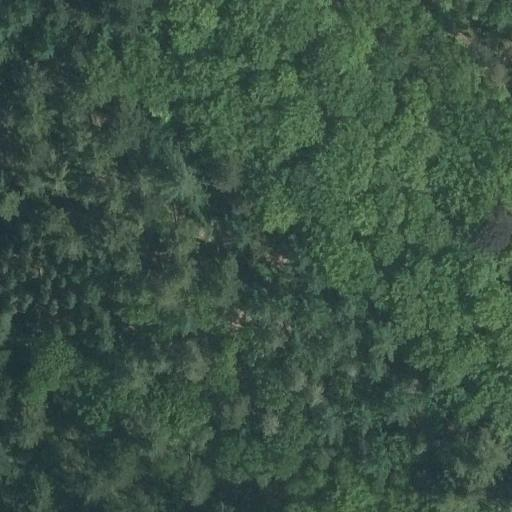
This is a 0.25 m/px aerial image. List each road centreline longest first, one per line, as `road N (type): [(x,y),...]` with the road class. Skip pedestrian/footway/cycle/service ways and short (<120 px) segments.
road 1 (track): [(0,331),(286,437),(511,508)]
road 2 (track): [(511,144),(367,0)]
